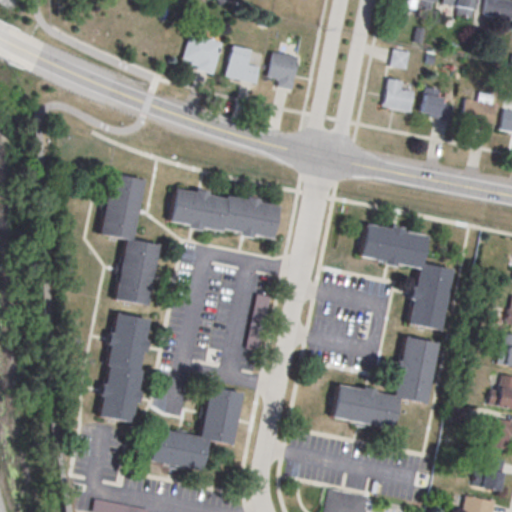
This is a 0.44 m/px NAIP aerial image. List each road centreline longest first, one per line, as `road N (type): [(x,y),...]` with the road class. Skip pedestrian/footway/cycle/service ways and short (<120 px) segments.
road 1 (residential): [(263,511),(260,461),(321,157)]
road 2 (tertiary): [(321,157),(238,138),(36,55)]
road 3 (tertiary): [(511,196),(321,157)]
road 4 (residential): [(339,161),(369,0)]
road 5 (residential): [(339,0),(310,155)]
